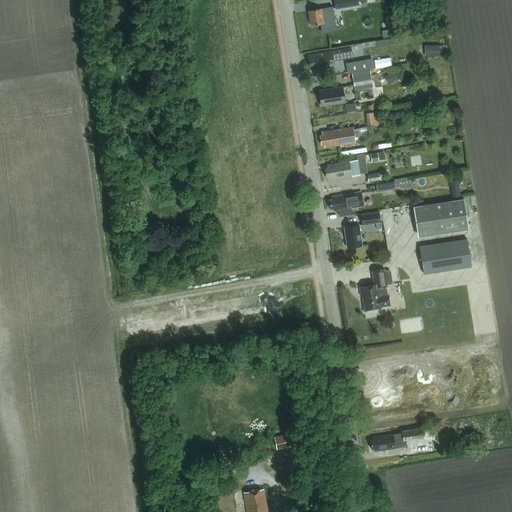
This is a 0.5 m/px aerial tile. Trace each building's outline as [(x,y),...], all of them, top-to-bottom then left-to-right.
[(358,0),(334,0),(336,9),(359,5),(358,0)] [(324,23),(321,23),(322,32),(336,30),(332,6),(321,8),(324,23)] [(321,8),(308,10),(311,25),(321,23),(324,23),(321,8)] [(333,60),(353,57),(351,47),(308,54),(309,65),(312,65),(313,68),(334,65),(333,60)] [(376,60),(377,67),(390,65),(389,58),(376,60)] [(372,60),(347,65),(348,72),(374,67),(372,60)] [(394,72),(388,75),(392,82),(398,80),(394,72)] [(370,74),(352,77),(354,86),(372,83),(370,74)] [(321,106),(345,102),(342,86),(334,88),(335,89),(319,91),(321,106)] [(349,110),(358,109),(357,102),(348,102),(349,110)] [(376,112),(366,113),(368,126),(379,124),(376,112)] [(322,134),(319,135),(320,145),(323,144),(324,147),(355,143),(354,141),(353,129),(352,127),(321,131),(322,134)] [(365,153),(357,154),(358,159),(360,173),(368,172),(365,153)] [(375,153),(370,154),(372,162),(379,161),(379,159),(378,153),(375,153)] [(358,159),(350,161),(352,176),(360,175),(360,173),(358,159)] [(328,168),(324,168),(326,177),(328,176),(329,180),(352,176),(350,161),(328,164),(328,168)] [(367,175),(368,181),(380,179),(379,173),(367,175)] [(382,183),(376,184),(377,191),(396,188),(394,181),(382,183)] [(459,188),(451,189),(453,197),(461,196),(459,188)] [(351,208),(364,206),(361,192),(333,196),(333,199),(329,200),(331,209),(334,208),(334,211),(338,210),(351,208)] [(419,236),(471,228),(466,197),(414,205),(419,236)] [(351,208),(338,210),(339,217),(352,215),(351,208)] [(386,227),(387,232),(394,231),(391,210),(383,211),(386,227)] [(360,214),(362,225),(376,223),(377,229),(382,228),(380,211),(360,214)] [(348,247),(362,245),(359,225),(345,227),(348,247)] [(424,274),(472,266),(468,238),(419,246),(424,274)] [(385,286),(387,285),(384,269),(373,271),(375,285),(360,287),(361,296),(363,296),(365,309),(382,306),(382,305),(390,304),(388,294),(387,295),(386,287),(385,286)] [(396,448),(408,446),(407,440),(424,438),(423,428),(402,431),(402,433),(394,434),(394,433),(373,436),(373,439),(370,440),(372,449),(375,448),(375,451),(396,448)] [(292,433),(274,437),(277,450),(295,446),(292,433)] [(230,478),(241,476),(239,467),(238,467),(235,468),(233,468),(231,469),(227,470),(228,474),(228,475),(229,479),(230,478)] [(268,511),(264,488),(244,492),(247,511),(268,511)]
